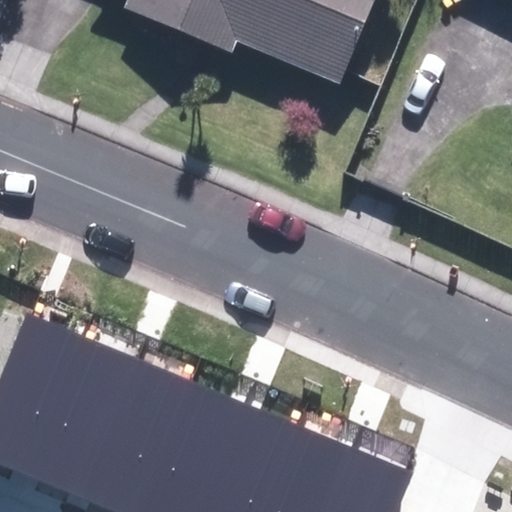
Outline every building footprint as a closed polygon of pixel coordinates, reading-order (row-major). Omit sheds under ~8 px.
[(117,0),(125,3),(120,13),(228,59),(233,48),(334,91),(373,0),(117,0)] [(0,463),(26,474),(84,336),(27,312),(0,377),(0,463)] [(82,497),(140,359),(109,346),(84,336),(26,474),(82,497)] [(116,511),(138,511),(193,381),(140,359),(82,497),(116,511)] [(203,511),(249,404),(193,381),(138,511),(203,511)] [(263,511),(299,426),(249,404),(203,511),(263,511)] [(329,511),(356,449),(299,426),(263,511),(329,511)] [(396,511),(413,472),(370,454),(356,449),(329,511),(396,511)]
